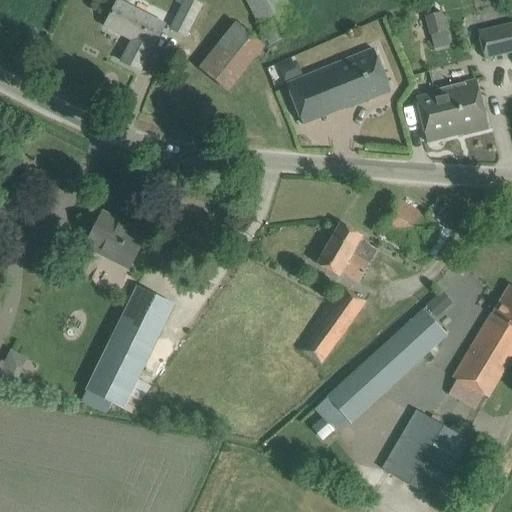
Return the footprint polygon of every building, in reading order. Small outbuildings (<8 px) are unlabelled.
[(202,3),(195,0),(184,0),(171,30),(186,38),(202,3)] [(284,0),(246,0),(269,43),(299,27),(284,0)] [(140,71),(149,53),(151,49),(151,50),(164,25),(119,1),(106,26),(133,40),(122,61),(140,71)] [(429,35),(447,31),(442,11),(425,16),(429,35)] [(479,34),(484,59),(511,52),(511,22),(478,30),(479,34)] [(265,46),(236,23),(199,68),(228,91),(265,46)] [(333,64),(286,83),(303,125),(350,107),(351,109),(392,93),(373,48),(333,64)] [(463,134),(464,136),(489,129),(476,80),(452,85),(454,88),(435,93),(416,98),(427,143),(463,134)] [(419,255),(439,224),(396,198),(377,229),(419,255)] [(131,264),(146,235),(103,213),(86,246),(100,254),(103,249),(131,264)] [(362,236),(341,224),(331,241),(320,259),(358,282),(376,251),(359,241),(362,236)] [(108,402),(123,409),(175,305),(136,285),(86,389),(87,390),(82,401),(103,412),(108,402)] [(298,350),(322,365),(363,300),(339,285),(298,350)] [(484,395),(488,397),(507,366),(508,367),(511,361),(511,286),(510,285),(492,315),(491,314),(476,339),(453,378),(456,380),(449,392),(476,408),(484,395)] [(427,306),(437,317),(452,302),(442,292),(427,306)] [(335,430),(338,433),(444,333),(423,310),(316,411),(323,418),(335,430)] [(0,368),(3,370),(0,374),(0,382),(12,388),(26,359),(11,352),(6,363),(2,361),(0,364),(0,368)] [(384,469),(439,499),(471,440),(417,410),(384,469)] [(323,418),(314,426),(326,438),(335,430),(323,418)]
